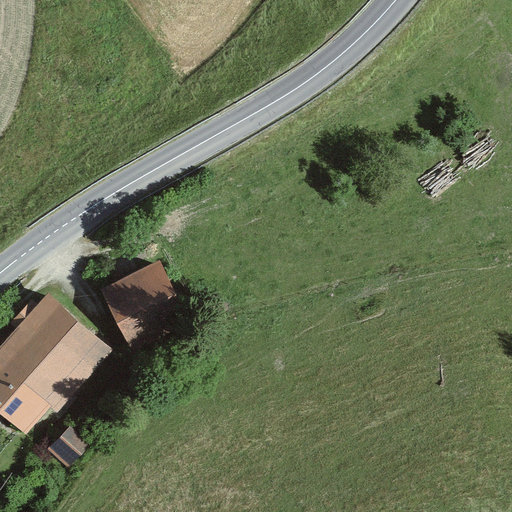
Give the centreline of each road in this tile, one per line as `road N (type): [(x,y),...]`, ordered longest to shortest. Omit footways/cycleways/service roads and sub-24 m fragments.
road 1 (secondary): [(395,0),(314,75),(103,200),(0,274)]
road 2 (track): [(0,318),(48,275),(70,221)]
